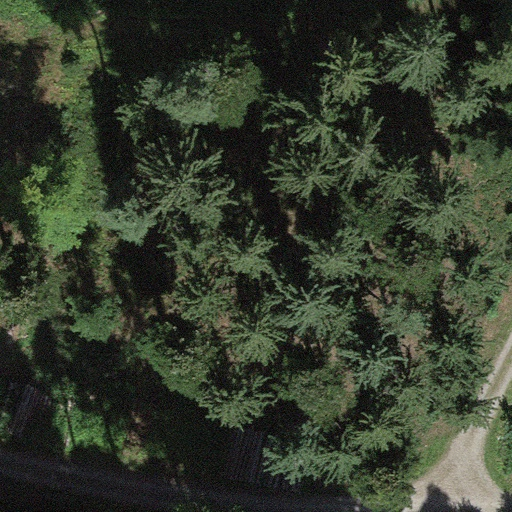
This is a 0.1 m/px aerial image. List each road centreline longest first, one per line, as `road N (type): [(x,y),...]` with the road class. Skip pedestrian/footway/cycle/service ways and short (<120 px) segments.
road 1 (track): [(0,458),(232,511)]
road 2 (track): [(511,386),(423,511)]
